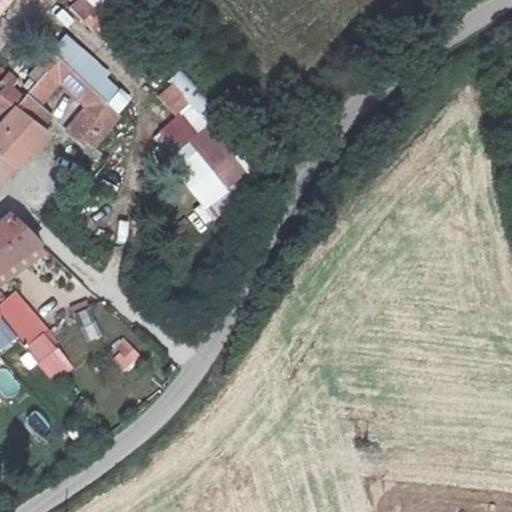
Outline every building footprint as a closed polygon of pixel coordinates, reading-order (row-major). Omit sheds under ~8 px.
[(11,0),(0,0),(0,17),(14,2),(11,0)] [(72,0),(78,5),(99,35),(124,1),(122,0),(72,0)] [(0,120),(25,141),(37,146),(52,116),(41,108),(56,87),(80,108),(62,133),(94,155),(121,115),(44,47),(26,74),(26,82),(18,90),(0,70),(0,120)] [(210,100),(175,66),(153,95),(186,125),(210,100)] [(0,170),(25,141),(0,120),(0,170)] [(254,168),(206,124),(165,160),(195,214),(254,168)] [(0,262),(19,250),(0,232),(0,262)] [(14,291),(0,301),(0,318),(52,380),(76,363),(14,291)] [(90,342),(102,336),(89,310),(77,316),(90,342)] [(123,375),(138,362),(121,341),(106,353),(123,375)] [(9,368),(0,371),(0,390),(3,397),(18,391),(9,368)]
